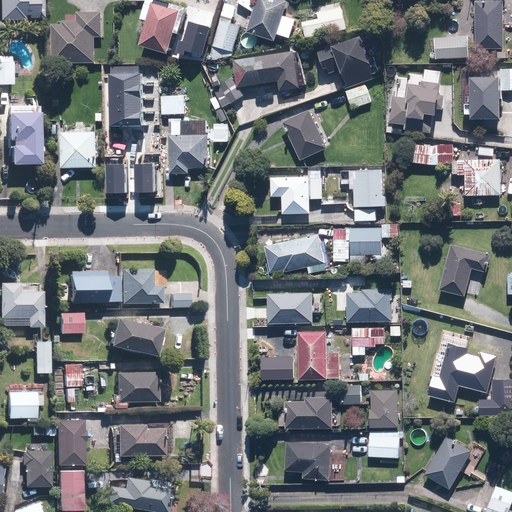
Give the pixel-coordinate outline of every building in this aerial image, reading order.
[(2,0),(3,19),(28,19),(28,14),(32,14),(32,17),(46,17),(45,0),(2,0)] [(290,0),(261,0),(252,30),(279,39),(290,0)] [(502,1),(475,1),(476,48),(502,48),(502,1)] [(178,11),(151,3),(138,45),(166,53),(178,11)] [(302,22),(305,37),(344,29),(340,8),(317,13),(318,19),(302,22)] [(52,25),(52,63),(95,63),(95,37),(102,37),(102,13),(79,13),(79,22),(63,22),(63,25),(52,25)] [(180,41),(176,53),(183,55),(184,50),(201,55),(210,27),(189,21),(182,42),(180,41)] [(232,51),(239,26),(220,21),(213,46),(232,51)] [(374,55),(367,35),(343,43),(342,41),(325,47),(333,72),(341,69),(347,86),(376,76),(375,73),(382,70),(377,54),(374,55)] [(435,38),(436,58),(468,56),(467,36),(435,38)] [(297,50),(238,59),(242,85),(282,79),(283,88),(303,85),(297,50)] [(0,57),(0,83),(15,83),(15,61),(13,61),(13,57),(0,57)] [(109,67),(109,86),(141,85),(141,67),(109,67)] [(511,69),(500,69),(500,90),(511,89),(511,69)] [(498,78),(469,78),(470,119),(499,118),(498,78)] [(231,79),(220,86),(231,104),(243,97),(231,79)] [(392,97),(389,123),(405,124),(404,130),(429,133),(431,114),(434,115),(434,108),(442,109),(443,96),(438,95),(439,84),(422,81),(421,86),(407,84),(405,98),(392,97)] [(109,86),(109,99),(141,98),(141,85),(109,86)] [(368,85),(349,91),(354,107),(373,101),(368,85)] [(385,87),(376,87),(376,101),(384,101),(385,87)] [(183,95),(161,96),(161,114),(183,113),(183,95)] [(109,99),(109,112),(142,111),(141,98),(109,99)] [(313,110),(288,121),(305,158),(330,146),(313,110)] [(44,161),(43,111),(12,112),(13,138),(16,138),(16,162),(44,161)] [(109,112),(109,126),(142,125),(142,111),(109,112)] [(233,123),(223,123),(222,141),(232,141),(233,123)] [(60,133),(61,168),(96,167),(95,132),(60,133)] [(207,135),(169,135),(169,173),(187,173),(187,167),(207,167),(207,135)] [(436,140),(418,138),(416,160),(437,163),(455,161),(455,143),(435,144),(436,140)] [(504,193),(504,157),(469,158),(469,159),(462,159),(462,172),(469,172),(469,193),(504,193)] [(134,164),(134,192),(154,192),(153,164),(134,164)] [(106,165),(106,193),(125,193),(125,165),(106,165)] [(385,168),(358,168),(359,204),(387,203),(387,195),(385,195),(385,168)] [(312,175),(276,175),(276,194),(286,194),(287,211),(312,210),(312,175)] [(464,201),(451,200),(451,213),(463,213),(464,201)] [(354,226),(354,252),(384,253),(384,226),(354,226)] [(321,232),(270,244),(275,270),(288,267),(288,269),(328,260),(321,232)] [(493,252),(455,242),(444,286),(467,292),(475,265),(489,269),(493,252)] [(124,267),(124,301),(164,301),(164,284),(155,284),(155,267),(124,267)] [(107,272),(73,272),(73,301),(121,301),(121,276),(107,276),(107,272)] [(22,281),(3,281),(3,315),(31,315),(31,324),(45,323),(44,289),(22,289),(22,281)] [(172,284),(172,306),(190,306),(191,285),(172,284)] [(490,294),(469,289),(467,298),(488,303),(490,294)] [(347,294),(348,322),(392,322),(390,290),(362,290),(361,294),(347,294)] [(311,293),(268,295),(269,324),(312,322),(311,293)] [(55,326),(55,332),(85,332),(85,312),(61,311),(60,326),(55,326)] [(118,315),(112,342),(159,352),(165,325),(118,315)] [(356,352),(368,352),(368,345),(377,345),(377,343),(386,343),(386,326),(355,327),(356,352)] [(330,376),(329,330),(303,330),(303,377),(330,376)] [(52,342),(37,342),(37,373),(51,373),(52,342)] [(433,376),(428,396),(454,403),(459,386),(486,393),(496,356),(481,352),(480,359),(466,355),(468,349),(449,345),(440,378),(433,376)] [(292,357),(260,358),(261,380),(293,379),(292,357)] [(96,386),(96,369),(83,369),(83,361),(65,362),(66,402),(76,401),(75,387),(96,386)] [(119,371),(119,400),(159,399),(159,370),(119,371)] [(493,400),(479,401),(480,416),(511,414),(511,380),(493,381),(493,400)] [(361,404),(360,386),(340,386),(340,404),(361,404)] [(369,428),(396,427),(395,390),(370,391),(370,410),(369,410),(369,428)] [(38,392),(11,392),(11,418),(38,419),(38,392)] [(290,399),(290,426),(336,425),(335,396),(310,396),(310,399),(290,399)] [(58,419),(60,462),(85,461),(84,418),(58,419)] [(120,423),(121,454),(166,453),(165,426),(146,427),(146,423),(120,423)] [(370,432),(369,456),(398,458),(399,433),(370,432)] [(426,475),(450,489),(472,451),(447,437),(426,475)] [(335,442),(292,439),(290,468),(309,469),(308,474),(332,476),(335,442)] [(53,484),(52,449),(28,449),(28,451),(24,451),(24,463),(28,462),(28,485),(53,484)] [(84,469),(61,470),(62,508),(85,508),(84,469)] [(108,501),(169,511),(174,484),(129,476),(127,487),(111,484),(108,501)] [(485,511),(507,511),(511,499),(511,492),(495,486),(485,511)] [(44,511),(39,498),(14,508),(15,511),(44,511)]
